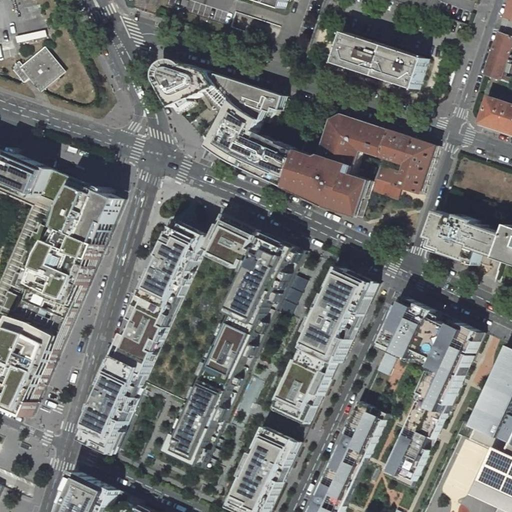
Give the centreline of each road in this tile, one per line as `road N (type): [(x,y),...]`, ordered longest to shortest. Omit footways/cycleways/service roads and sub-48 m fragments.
road 1 (residential): [(115,44),(159,35),(454,132)]
road 2 (residential): [(67,447),(157,157)]
road 3 (primary): [(406,267),(157,157)]
road 4 (residential): [(406,267),(293,511)]
road 5 (residential): [(210,511),(67,447)]
road 6 (residential): [(406,267),(454,132)]
road 7 (primary): [(114,141),(0,103)]
